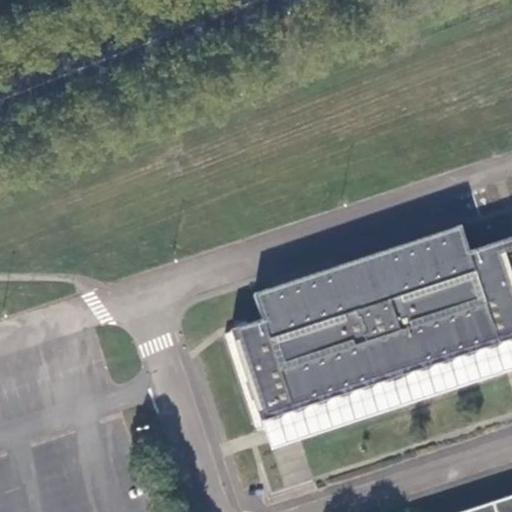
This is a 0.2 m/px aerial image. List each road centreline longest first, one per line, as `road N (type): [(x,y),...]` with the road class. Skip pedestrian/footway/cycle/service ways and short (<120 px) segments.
road 1 (unclassified): [(213,511),(154,333),(166,286),(182,274),(511,165)]
road 2 (secondary): [(0,90),(237,0)]
